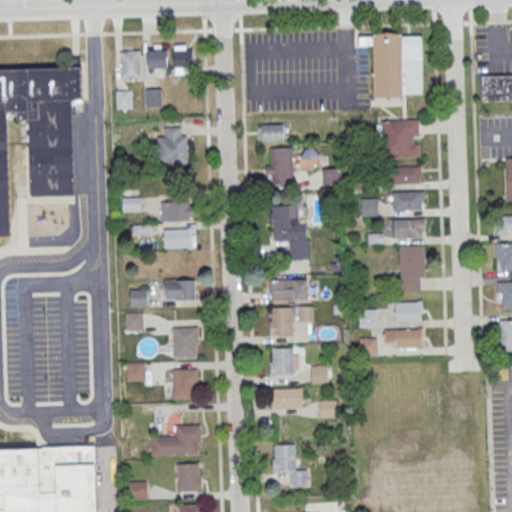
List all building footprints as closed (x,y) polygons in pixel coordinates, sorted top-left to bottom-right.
[(373,34),(387,31),(402,34),(422,34),(422,92),(402,93),(402,96),(373,96),(373,34)] [(147,68),(167,68),(167,48),(147,48),(147,68)] [(121,79),(139,79),(139,50),(121,50),(121,79)] [(193,71),(193,51),(173,51),(173,69),(179,69),(179,71),(193,71)] [(0,67),(81,65),(82,98),(70,99),(74,194),(29,195),(26,110),(6,110),(10,235),(0,235),(0,67)] [(481,75),(511,74),(511,99),(482,100),(481,75)] [(145,107),(161,107),(161,88),(145,88),(145,107)] [(117,90),(117,108),(131,108),(131,90),(117,90)] [(419,156),(419,119),(381,119),(381,156),(419,156)] [(258,124),(258,141),(285,141),(285,124),(258,124)] [(188,164),(188,135),(183,135),(183,127),(164,127),(164,136),(158,136),(158,164),(188,164)] [(293,183),(293,147),(269,147),(269,183),(293,183)] [(421,166),(391,166),(391,183),(421,183),(421,166)] [(339,168),(323,169),(323,182),(339,181),(339,168)] [(392,190),(392,209),(424,209),(424,190),(392,190)] [(141,211),(141,196),(122,196),(122,211),(141,211)] [(378,215),(378,198),(361,198),(361,215),(378,215)] [(192,201),(160,201),(160,220),(192,220),(192,201)] [(308,223),(298,223),(298,204),(271,205),(273,240),(289,240),(290,258),(309,257),(308,223)] [(511,215),(496,215),(496,234),(511,233),(511,215)] [(394,237),(424,237),(424,218),(394,218),(394,237)] [(194,247),(194,228),(164,228),(164,247),(194,247)] [(511,242),(496,242),(496,269),(511,269),(511,242)] [(424,292),(424,245),(400,245),(400,292),(424,292)] [(196,299),(196,279),(164,279),(164,299),(196,299)] [(270,300),(309,300),(309,279),(270,279),(270,300)] [(511,312),(511,281),(498,281),(498,312),(511,312)] [(130,289),(130,305),(147,305),(147,289),(130,289)] [(422,301),(395,301),(395,321),(422,321),(422,301)] [(293,306),(270,306),(270,334),(293,334),(293,306)] [(313,306),(298,306),(298,322),(313,322),(313,306)] [(377,309),(359,309),(359,326),(377,326),(377,309)] [(126,330),(143,330),(143,312),(126,312),(126,330)] [(511,350),(511,318),(499,319),(499,351),(511,350)] [(197,357),(197,326),(173,326),(173,357),(197,357)] [(424,328),(385,328),(385,347),(424,347),(424,328)] [(378,353),(378,337),(359,337),(359,353),(378,353)] [(271,375),(298,375),(298,347),(271,347),(271,375)] [(145,362),(126,362),(126,380),(145,380),(145,362)] [(328,365),(310,365),(310,383),(328,383),(328,365)] [(197,368),(173,368),(173,399),(197,399),(197,368)] [(303,387),(273,387),(273,408),(303,408),(303,387)] [(336,416),(336,400),(320,400),(320,416),(336,416)] [(151,455),(200,455),(200,424),(175,424),(175,436),(151,436),(151,455)] [(273,444),(273,472),(289,472),(289,485),(307,485),(307,469),(295,469),(295,444),(273,444)] [(95,511),(93,445),(0,447),(0,494),(4,494),(4,509),(0,509),(0,511),(95,511)] [(200,491),(200,463),(178,463),(178,491),(200,491)] [(146,497),(146,481),(130,481),(130,497),(146,497)] [(179,511),(203,511),(204,503),(180,503),(179,511)]
